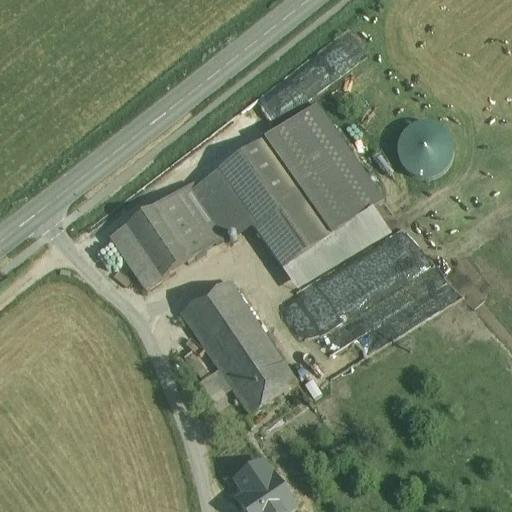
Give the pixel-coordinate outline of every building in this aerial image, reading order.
[(385,203),(317,106),(266,142),(299,188),(334,239),(385,203)] [(426,119),(390,151),(422,187),(458,155),(426,119)] [(266,142),(197,191),(230,239),(250,225),(249,223),(299,188),(266,142)] [(194,186),(126,231),(162,285),(230,239),(197,191),(194,186)] [(299,188),(249,223),(250,225),(284,273),(334,239),(299,188)] [(162,285),(126,231),(112,241),(147,294),(162,285)] [(229,286),(183,316),(252,419),(298,388),(229,286)] [(256,463),(228,482),(238,496),(265,478),(256,463)] [(288,511),(273,489),(246,507),(248,511),(288,511)]
